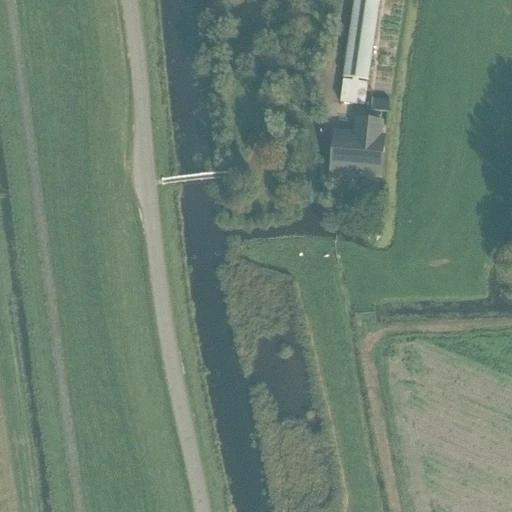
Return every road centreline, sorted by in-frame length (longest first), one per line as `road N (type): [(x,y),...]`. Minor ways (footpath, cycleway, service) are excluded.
road 1 (unclassified): [(202,511),(170,356),(128,0)]
road 2 (track): [(24,511),(0,313)]
